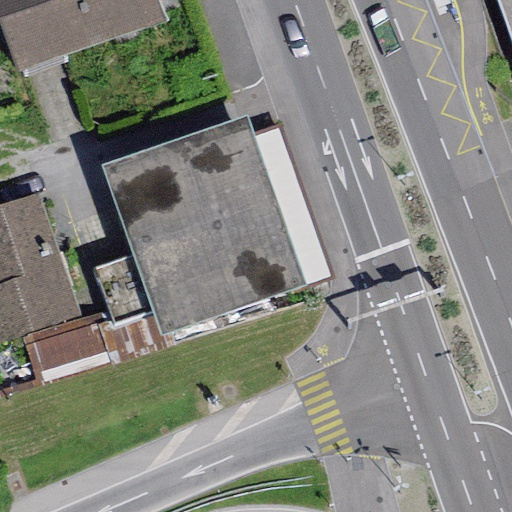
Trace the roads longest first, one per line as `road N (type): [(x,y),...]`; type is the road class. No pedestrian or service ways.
road 1 (secondary): [(288,0),(426,384)]
road 2 (secondary): [(511,361),(375,0)]
road 3 (primary): [(426,384),(97,511)]
road 4 (secondary): [(426,384),(471,511)]
road 5 (secondary): [(511,460),(498,430),(462,396),(426,384)]
